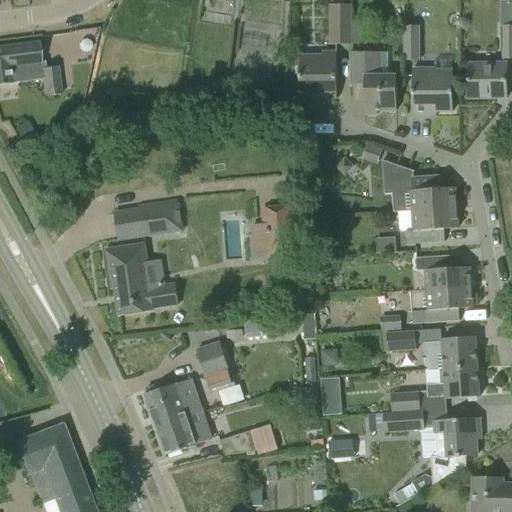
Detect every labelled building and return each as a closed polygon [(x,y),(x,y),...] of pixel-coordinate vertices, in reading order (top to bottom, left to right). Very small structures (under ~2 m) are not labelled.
[(499,2),(500,16),(511,16),(511,2),(499,2)] [(329,45),(350,45),(350,24),(351,24),(351,5),(329,5),(329,45)] [(360,45),(360,24),(351,24),(350,24),(350,45),(360,45)] [(403,26),(404,62),(419,62),(418,26),(403,26)] [(511,59),(511,27),(501,28),(502,60),(511,59)] [(0,85),(42,80),(45,97),(60,95),(57,67),(44,69),(44,63),(41,63),(39,43),(0,47),(0,85)] [(298,57),(299,79),(299,99),(336,99),(336,79),(336,53),(322,54),(322,57),(298,57)] [(364,86),(365,115),(377,115),(377,111),(397,111),(396,77),(375,78),(375,54),(350,54),(351,66),(351,86),(364,86)] [(467,80),(467,100),(485,100),(485,96),(506,96),(507,65),(468,65),(467,80)] [(453,112),(452,70),(412,71),(412,98),(413,118),(428,118),(428,112),(453,112)] [(236,91),(223,91),(223,100),(236,100),(236,91)] [(181,94),(168,94),(168,102),(181,102),(181,94)] [(28,121),(17,127),(23,139),(34,133),(28,121)] [(323,150),(314,155),(319,163),(328,157),(323,150)] [(367,151),(362,164),(375,168),(379,156),(367,151)] [(208,162),(187,163),(187,178),(209,177),(208,162)] [(456,208),(455,189),(442,189),(441,176),(413,178),(413,173),(414,173),(414,172),(397,166),(398,193),(392,193),(393,213),(398,212),(456,208)] [(177,205),(139,210),(142,237),(181,231),(177,205)] [(291,206),(262,208),(263,224),(265,252),(266,259),(295,257),(291,206)] [(456,208),(398,212),(399,229),(406,233),(407,245),(425,244),(445,243),(444,230),(458,229),(456,208)] [(325,238),(310,244),(315,256),(330,250),(325,238)] [(143,244),(106,250),(112,289),(114,288),(118,317),(152,312),(152,310),(178,307),(175,284),(149,287),(145,263),(146,263),(143,244)] [(410,291),(410,292),(471,287),(471,281),(473,281),(472,271),(470,271),(470,268),(456,269),(455,256),(417,259),(418,271),(412,272),(413,291),(410,291)] [(315,263),(314,272),(318,275),(322,276),(326,273),(327,264),(324,260),(319,260),(315,263)] [(459,322),(458,309),(472,308),(471,287),(410,292),(412,325),(422,324),(459,322)] [(315,338),(314,315),(273,317),(274,329),(302,327),(303,339),(315,338)] [(400,332),(400,316),(380,317),(381,333),(400,332)] [(387,335),(388,353),(417,350),(416,332),(387,335)] [(445,371),(477,369),(475,338),(443,340),(443,344),(425,345),(425,357),(427,357),(427,358),(424,359),(425,367),(427,368),(428,371),(445,371)] [(232,385),(220,343),(195,350),(208,392),(232,385)] [(335,350),(322,350),(323,366),(336,365),(335,350)] [(477,369),(445,371),(445,385),(427,386),(428,398),(447,397),(447,400),(479,398),(477,369)] [(143,395),(153,423),(186,412),(183,403),(197,398),(191,379),(164,388),(162,384),(145,389),(147,394),(143,395)] [(221,407),(244,399),(239,384),(216,391),(221,407)] [(295,390),(298,432),(320,430),(317,388),(295,390)] [(392,396),(393,414),(421,412),(420,394),(392,396)] [(186,412),(153,423),(164,456),(210,441),(200,414),(202,413),(197,398),(183,403),(186,412)] [(338,398),(322,399),(323,416),(339,415),(338,398)] [(421,412),(393,414),(384,414),(385,433),(425,430),(424,412),(421,412)] [(425,430),(420,430),(423,458),(431,458),(433,487),(466,467),(465,457),(477,456),(475,432),(480,431),(479,419),(434,422),(434,429),(425,430)] [(30,474),(37,493),(65,482),(64,480),(80,473),(62,424),(14,443),(26,476),(30,474)] [(277,450),(271,427),(251,433),(251,432),(220,442),(224,456),(257,452),(258,456),(277,450)] [(343,441),(328,442),(330,459),(344,458),(343,441)] [(65,482),(37,493),(42,505),(53,501),(57,511),(94,511),(80,473),(64,480),(65,482)] [(511,511),(511,484),(503,484),(503,478),(471,478),(471,498),(470,511),(511,511)] [(399,505),(418,494),(412,484),(393,495),(399,505)] [(326,490),(313,491),(314,501),(322,500),(322,497),(327,497),(326,490)]
